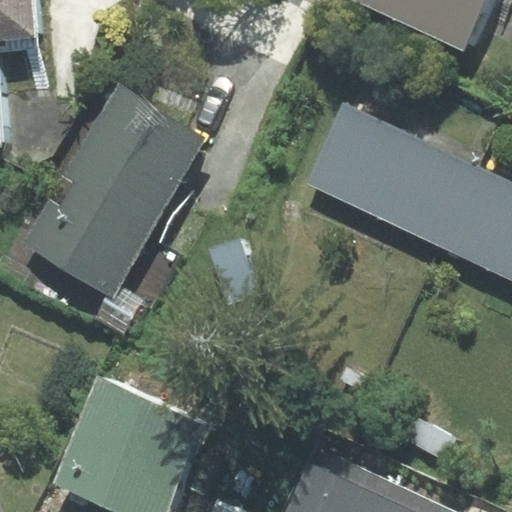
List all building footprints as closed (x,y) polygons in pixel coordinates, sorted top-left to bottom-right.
[(31,0),(0,0),(0,82),(38,79),(31,0)] [(358,0),(463,49),(486,0),(358,0)] [(26,243),(112,294),(207,137),(121,86),(26,243)] [(441,246),(479,168),(351,107),(313,185),(441,246)] [(511,183),(479,168),(441,246),(511,279),(511,183)] [(165,511),(205,424),(101,378),(55,483),(121,511),(165,511)] [(453,511),(322,456),(297,511),(453,511)]
